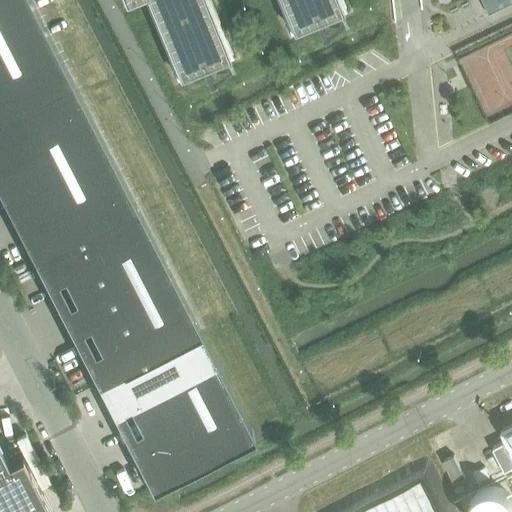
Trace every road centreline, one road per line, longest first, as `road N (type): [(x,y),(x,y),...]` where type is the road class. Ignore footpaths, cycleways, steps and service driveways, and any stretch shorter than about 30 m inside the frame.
road 1 (track): [(511,268),(307,375),(195,181)]
road 2 (unclassified): [(269,489),(511,365)]
road 3 (unclassified): [(0,309),(104,511)]
